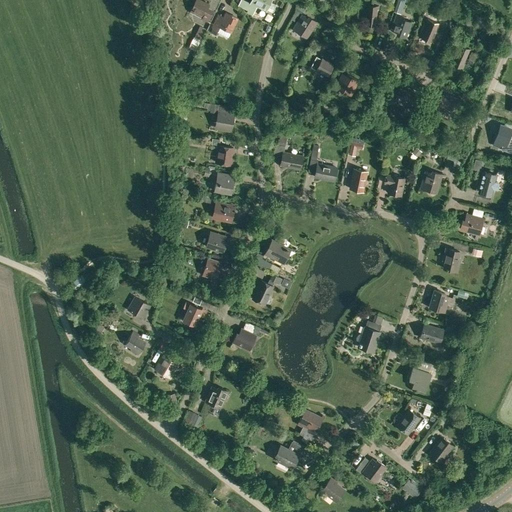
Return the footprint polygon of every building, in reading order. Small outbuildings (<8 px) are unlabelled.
[(208,21),(212,12),(207,10),(209,4),(201,0),(200,3),(196,1),(191,11),(202,17),(202,18),(208,21)] [(265,10),(269,0),(252,0),(251,4),(243,0),(242,0),(239,6),(247,10),(246,12),(250,14),(251,12),(253,13),(256,6),(265,10)] [(377,26),(379,6),(365,5),(363,25),(377,26)] [(209,32),(215,35),(220,25),(232,30),(237,18),(225,12),(223,17),(217,15),(209,32)] [(293,29),(299,33),(306,38),(316,22),(308,17),(307,19),(302,15),(293,29)] [(405,37),(410,22),(402,19),(403,17),(396,15),(391,30),(397,32),(396,34),(405,37)] [(432,43),(439,25),(427,20),(420,38),(432,43)] [(467,59),(470,50),(458,45),(450,64),(463,69),(465,63),(472,66),(477,53),(471,51),(468,59),(467,59)] [(327,76),(333,64),(322,58),(321,59),(316,57),(310,67),(315,70),(327,76)] [(343,73),(336,85),(351,93),(358,81),(343,73)] [(408,105),(413,93),(399,88),(396,95),(391,92),(387,102),(393,104),(395,100),(408,105)] [(456,105),(458,99),(449,95),(447,100),(441,97),(435,110),(448,116),(454,104),(456,105)] [(217,113),(218,104),(205,102),(204,108),(207,108),(207,110),(210,111),(210,112),(217,113)] [(231,132),(235,113),(217,110),(214,129),(231,132)] [(510,151),(511,143),(511,133),(508,132),(509,127),(498,123),(492,142),(500,145),(499,147),(510,151)] [(285,146),(287,137),(279,136),(278,144),(276,144),(274,154),(281,155),(279,165),(300,169),(303,155),(284,151),(284,146),(285,146)] [(362,149),(363,144),(364,140),(352,137),(351,142),(348,154),(355,156),(357,148),(362,149)] [(232,165),(235,147),(217,144),(214,163),(232,165)] [(416,157),(421,151),(416,147),(411,152),(416,157)] [(458,167),(462,156),(449,151),(447,158),(453,160),(452,165),(458,167)] [(334,182),(337,167),(316,162),(314,177),(334,182)] [(364,192),(368,171),(353,167),(348,188),(364,192)] [(445,174),(431,170),(430,172),(424,171),(419,188),(437,193),(442,175),(445,176),(445,174)] [(498,175),(484,171),(478,193),(492,197),(494,190),(498,191),(500,183),(496,182),(498,175)] [(231,195),(235,175),(217,172),(213,191),(231,195)] [(401,196),(405,178),(386,173),(384,183),(387,184),(386,189),(387,189),(386,193),(401,196)] [(231,222),(234,211),(232,210),(233,205),(215,201),(211,218),(231,222)] [(479,235),(484,217),(483,217),(472,214),(465,212),(464,219),(462,219),(459,229),(479,235)] [(223,252),(226,242),(224,241),(226,235),(209,230),(205,247),(223,252)] [(285,240),(276,236),(274,239),(271,238),(264,254),(284,263),(292,248),(283,244),(285,240)] [(457,272),(461,258),(459,258),(460,250),(445,247),(441,260),(444,261),(442,268),(457,272)] [(471,254),(481,256),(482,250),(473,248),(471,254)] [(216,280),(222,261),(213,259),(214,256),(196,251),(194,257),(206,260),(201,275),(216,280)] [(265,262),(261,260),(263,256),(257,253),(252,262),(263,267),(263,266),(270,269),(273,264),(266,260),(265,262)] [(278,284),(281,278),(271,273),(267,282),(260,279),(251,298),(264,305),(274,285),(272,285),(274,282),(278,284)] [(443,312),(448,296),(439,294),(440,292),(433,290),(428,307),(443,312)] [(143,318),(150,305),(134,295),(126,309),(143,318)] [(195,326),(203,309),(189,303),(185,301),(183,307),(186,309),(182,320),(195,326)] [(380,324),(383,316),(374,314),(372,321),(367,319),(365,326),(364,325),(361,333),(358,334),(356,336),(356,340),(358,343),(357,347),(373,352),(380,331),(379,330),(381,324),(380,324)] [(440,344),(444,329),(423,323),(419,338),(440,344)] [(269,332),(255,325),(252,332),(241,327),(238,332),(236,331),(232,341),(249,350),(256,334),(257,333),(258,333),(259,330),(268,334),(269,332)] [(97,328),(94,332),(98,334),(99,335),(103,329),(98,326),(97,328)] [(138,356),(146,341),(139,337),(140,334),(133,330),(125,345),(131,348),(129,351),(138,356)] [(170,378),(179,364),(162,354),(154,368),(170,378)] [(433,374),(412,367),(409,379),(429,386),(433,374)] [(216,387),(211,385),(204,401),(220,408),(228,390),(217,385),(216,387)] [(166,396),(168,403),(177,400),(174,393),(166,396)] [(439,415),(441,408),(426,403),(422,413),(429,415),(430,412),(439,415)] [(297,424),(313,432),(315,426),(318,427),(324,415),(322,413),(321,416),(305,408),(297,424)] [(408,435),(420,417),(408,408),(395,426),(408,435)] [(197,426),(201,415),(189,410),(185,417),(192,420),(191,424),(197,426)] [(440,462),(453,445),(441,436),(428,453),(440,462)] [(361,443),(355,438),(351,443),(357,448),(361,443)] [(292,469),(300,453),(280,443),(272,458),(292,469)] [(252,448),(244,449),(245,456),(253,456),(252,448)] [(379,464),(372,459),(362,471),(375,481),(386,466),(380,462),(379,464)] [(335,502),(345,489),(330,477),(320,490),(335,502)] [(415,498),(422,490),(408,479),(401,488),(415,498)] [(435,495),(443,491),(438,482),(431,486),(435,495)] [(354,488),(350,494),(355,497),(359,492),(354,488)]
